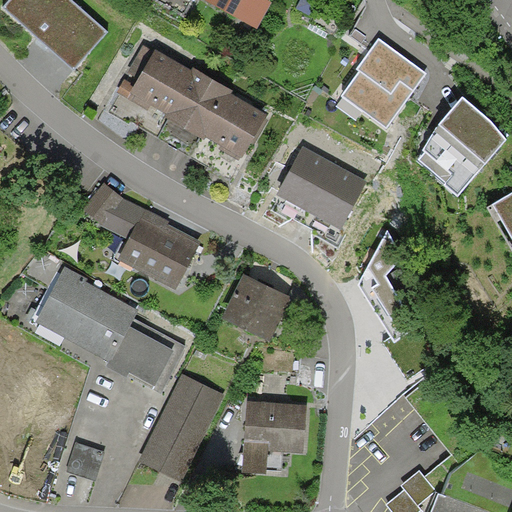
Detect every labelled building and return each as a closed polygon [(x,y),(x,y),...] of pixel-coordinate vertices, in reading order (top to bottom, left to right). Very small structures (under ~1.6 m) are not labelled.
[(108,31),(71,0),(13,0),(5,9),(45,43),(76,70),(108,31)] [(202,0),(257,29),(272,2),(266,0),(202,0)] [(427,75),(380,40),(357,71),(360,73),(342,97),(386,129),(427,75)] [(192,72),(157,51),(135,87),(127,81),(109,111),(129,123),(131,120),(231,179),(258,133),(268,117),(232,95),(234,92),(194,69),(192,72)] [(467,103),(463,99),(440,128),(424,151),(427,154),(419,162),(446,185),(443,188),(458,198),(505,141),(490,123),(467,103)] [(367,182),(303,148),(271,211),(290,221),(292,217),(312,227),(312,234),(339,248),(347,234),(341,231),(367,182)] [(169,223),(123,199),(103,183),(82,210),(103,227),(130,241),(119,262),(176,292),(202,243),(168,225),(169,223)] [(511,195),(489,209),(511,248),(511,195)] [(185,347),(135,320),(139,312),(63,271),(35,323),(161,391),(185,347)] [(265,286),(244,276),(223,321),(271,343),(292,298),(265,286)] [(226,397),(183,375),(137,464),(181,486),(226,397)] [(37,385),(26,396),(49,419),(54,413),(50,409),(56,403),(37,385)] [(278,405),(248,403),(243,472),(266,474),(267,468),(281,469),(282,452),(304,453),(307,407),(278,405)] [(105,453),(77,444),(68,473),(96,482),(105,453)] [(405,491),(387,505),(392,511),(419,511),(422,510),(418,505),(436,491),(420,471),(401,486),(405,491)] [(489,511),(441,494),(434,511),(489,511)]
